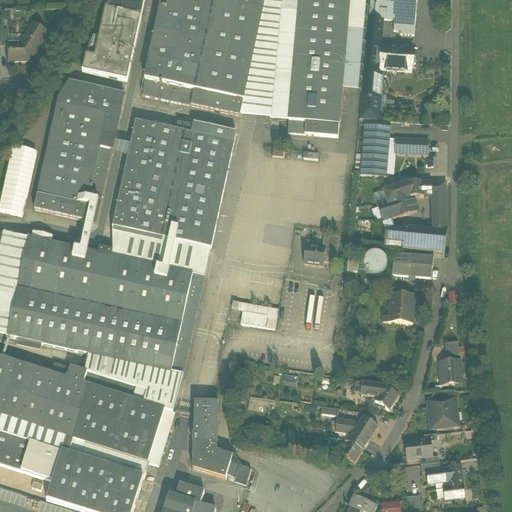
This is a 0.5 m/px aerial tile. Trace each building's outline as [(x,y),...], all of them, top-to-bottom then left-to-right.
[(107,0),(106,9),(141,17),(144,0),(107,0)] [(162,0),(142,97),(241,118),(266,0),(162,0)] [(266,0),(241,118),(289,123),(299,0),(266,0)] [(288,135),(338,139),(342,91),(350,0),(299,0),(289,123),(288,135)] [(350,0),(342,91),(361,93),(369,0),(350,0)] [(394,22),(415,24),(417,0),(376,0),(375,20),(383,21),(394,22)] [(141,17),(106,9),(105,9),(99,39),(94,38),(86,56),(82,73),(127,83),(141,17)] [(15,11),(1,12),(2,22),(15,21),(15,11)] [(369,19),(367,37),(382,38),(383,21),(375,20),(369,19)] [(400,36),(414,37),(415,24),(394,22),(393,32),(400,33),(400,36)] [(7,49),(7,63),(30,62),(46,32),(33,25),(26,38),(29,40),(26,44),(22,45),(19,45),(8,45),(7,45),(7,49)] [(362,100),(380,101),(382,77),(382,74),(375,73),(376,69),(378,44),(367,43),(362,100)] [(383,48),(381,70),(381,71),(387,72),(403,73),(404,66),(412,67),(415,65),(416,60),(413,58),(412,58),(413,49),(404,48),(404,50),(383,48)] [(386,77),(387,72),(381,71),(381,70),(376,69),(375,73),(382,74),(382,77),(386,77)] [(94,225),(96,225),(111,155),(112,152),(100,149),(107,117),(119,119),(124,96),(70,84),(59,101),(38,198),(34,212),(84,223),(88,224),(94,225)] [(360,120),(378,122),(378,121),(379,114),(380,101),(362,100),(360,120)] [(114,143),(119,119),(107,117),(100,149),(112,152),(114,143)] [(113,229),(211,251),(236,135),(194,125),(193,128),(178,124),(177,132),(136,123),(131,147),(128,159),(113,229)] [(361,177),(386,179),(390,129),(365,127),(361,177)] [(396,155),(428,156),(429,142),(397,141),(396,155)] [(128,159),(131,147),(114,143),(112,152),(111,155),(128,159)] [(0,202),(0,213),(22,218),(36,155),(12,149),(0,202)] [(273,158),(284,159),(284,152),(273,151),(273,158)] [(446,183),(431,184),(431,199),(435,199),(435,197),(446,197),(446,183)] [(409,184),(384,192),(374,195),(378,207),(388,203),(405,198),(405,201),(413,198),(414,199),(421,199),(424,184),(409,184)] [(421,199),(431,199),(431,184),(424,184),(421,199)] [(435,199),(436,218),(447,217),(446,197),(435,197),(435,199)] [(382,220),(383,223),(391,221),(418,212),(414,199),(413,198),(405,201),(405,198),(388,203),(378,207),(379,209),(382,220)] [(382,220),(379,209),(372,211),(375,222),(382,220)] [(447,233),(447,217),(436,218),(436,232),(439,232),(447,233)] [(383,223),(386,232),(394,232),(391,221),(383,223)] [(94,225),(88,224),(81,252),(88,254),(94,225)] [(384,247),(435,253),(439,232),(436,232),(432,231),(403,228),(403,232),(394,232),(386,232),(384,247)] [(193,277),(205,279),(211,251),(113,229),(113,253),(112,259),(193,277)] [(447,233),(439,232),(435,253),(445,254),(447,233)] [(32,239),(52,244),(53,239),(33,234),(32,239)] [(0,337),(7,339),(28,241),(3,235),(0,248),(0,337)] [(325,246),(324,251),(325,251),(324,260),(323,260),(322,263),(336,265),(338,248),(339,248),(340,239),(324,237),(323,246),(325,246)] [(89,357),(171,375),(193,277),(112,259),(113,253),(99,250),(98,256),(88,254),(81,252),(28,241),(7,339),(19,341),(42,346),(89,357)] [(322,267),(322,263),(323,260),(324,260),(325,251),(324,251),(313,250),(314,243),(307,243),(304,266),(323,268),(322,267)] [(383,274),(386,268),(387,262),(383,256),(378,253),(371,254),(366,258),(364,264),(366,270),(370,275),(377,276),(383,274)] [(392,277),(431,280),(434,258),(394,255),(392,277)] [(347,272),(357,274),(359,260),(348,258),(347,272)] [(205,279),(193,277),(171,375),(183,377),(205,279)] [(457,306),(457,294),(449,294),(449,306),(457,306)] [(390,295),(389,314),(388,324),(412,326),(413,312),(414,297),(390,295)] [(413,312),(421,313),(423,298),(414,297),(413,312)] [(241,326),(275,331),(278,311),(233,304),(232,311),(243,313),(241,326)] [(411,346),(417,347),(419,339),(413,337),(411,346)] [(42,346),(19,341),(17,349),(41,354),(42,346)] [(447,346),(448,359),(460,358),(460,345),(447,346)] [(165,412),(173,415),(183,377),(171,375),(89,357),(85,375),(147,394),(144,406),(165,412)] [(19,474),(53,484),(58,467),(53,465),(57,451),(144,480),(149,466),(159,468),(172,424),(170,424),(173,415),(165,412),(144,406),(147,394),(85,375),(71,370),(70,371),(54,366),(51,377),(0,360),(0,435),(28,445),(19,474)] [(439,365),(441,387),(462,386),(461,363),(439,365)] [(362,392),(381,394),(385,389),(386,389),(387,389),(384,387),(363,384),(362,392)] [(399,398),(386,389),(385,389),(381,394),(377,400),(375,403),(389,413),(399,398)] [(377,400),(381,394),(362,392),(361,398),(377,400)] [(437,394),(438,403),(455,401),(454,392),(437,394)] [(249,410),(274,412),(274,400),(250,398),(249,410)] [(428,404),(431,431),(459,428),(456,401),(455,401),(438,403),(428,404)] [(193,445),(194,445),(217,445),(218,405),(195,404),(194,437),(193,437),(193,445)] [(317,408),(306,407),(305,414),(316,415),(317,408)] [(323,415),(338,417),(339,411),(323,409),(323,415)] [(337,420),(336,427),(356,430),(359,425),(337,420)] [(359,425),(356,430),(371,440),(378,430),(362,420),(359,425)] [(352,436),(356,430),(336,427),(335,433),(352,436)] [(362,453),(371,440),(356,430),(352,436),(347,443),(349,444),(362,453)] [(0,467),(19,474),(28,445),(0,435),(0,467)] [(337,447),(345,448),(349,444),(347,443),(329,441),(328,449),(336,450),(337,447)] [(405,446),(407,463),(420,461),(432,460),(432,459),(430,444),(430,443),(424,444),(405,446)] [(362,453),(349,444),(345,448),(345,450),(342,456),(354,465),(362,453)] [(217,454),(217,445),(194,445),(193,471),(226,482),(227,478),(236,481),(240,468),(231,465),(233,459),(217,454)] [(133,511),(144,480),(57,451),(53,465),(58,467),(53,484),(47,503),(76,511),(133,511)] [(420,461),(421,467),(439,465),(438,458),(432,459),(432,460),(420,461)] [(440,472),(439,465),(421,467),(422,475),(427,474),(440,472)] [(251,472),(240,468),(236,481),(235,482),(244,485),(246,477),(249,478),(251,472)] [(444,490),(445,502),(464,500),(463,488),(462,488),(460,469),(448,470),(448,471),(440,472),(427,474),(428,486),(446,484),(446,490),(444,490)] [(244,485),(235,482),(234,485),(246,489),(249,478),(246,477),(244,485)] [(362,492),(367,496),(375,487),(371,483),(362,492)] [(43,487),(34,484),(32,490),(41,493),(43,487)] [(194,511),(196,506),(201,507),(204,494),(180,487),(175,500),(169,498),(164,511),(194,511)] [(359,500),(377,508),(379,503),(372,500),(372,502),(360,497),(359,500)] [(354,498),(349,509),(356,511),(375,511),(377,508),(359,500),(354,498)] [(407,499),(408,511),(420,510),(419,498),(407,499)] [(399,504),(399,511),(407,511),(406,503),(399,504)]
